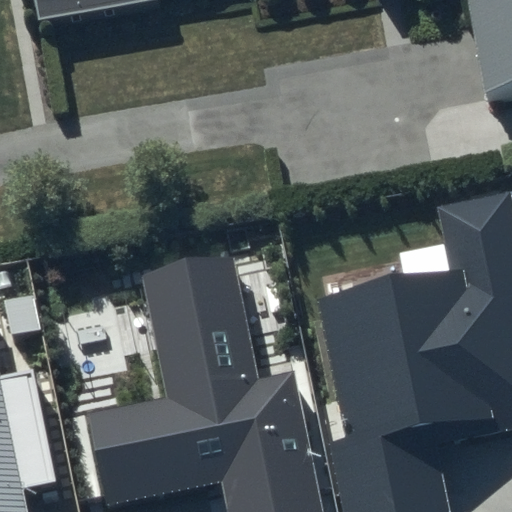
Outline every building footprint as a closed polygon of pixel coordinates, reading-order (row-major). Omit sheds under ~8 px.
[(43,0),(37,1),(41,38),(162,20),(158,0),(43,0)] [(511,0),(466,0),(487,114),(511,108),(511,0)] [(511,201),(510,191),(435,206),(449,270),(320,301),(350,439),(330,445),(345,511),(452,511),(438,450),(511,431),(511,201)] [(234,261),(141,280),(167,396),(86,413),(106,507),(220,483),(226,511),(323,511),(291,370),(258,376),(234,261)] [(0,511),(29,511),(24,491),(59,481),(29,369),(0,373),(0,511)]
